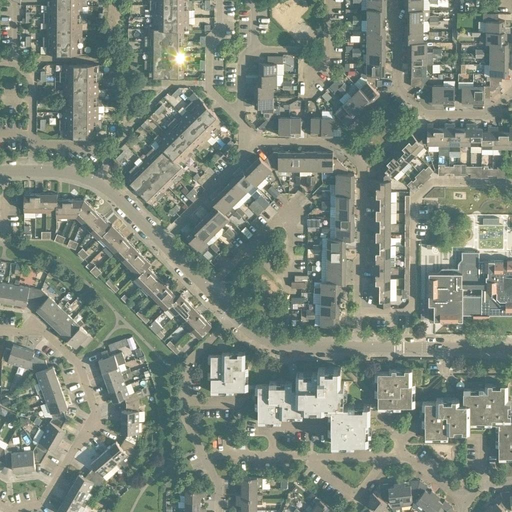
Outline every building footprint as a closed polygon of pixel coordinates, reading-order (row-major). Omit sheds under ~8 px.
[(47,0),(47,13),(43,13),(43,23),(47,23),(47,37),(43,37),(43,47),(47,47),(47,54),(82,54),(82,47),(85,47),(86,37),(82,37),(82,31),(87,31),(87,29),(82,29),(82,23),(86,23),(86,13),(82,13),(82,7),(87,7),(87,5),(82,5),(82,0),(47,0)] [(149,0),(150,10),(153,10),(153,16),(148,16),(148,18),(153,18),(153,24),(150,24),(150,28),(149,28),(146,28),(146,30),(148,30),(148,36),(145,36),(145,46),(148,46),(148,52),(143,52),(143,54),(148,54),(148,60),(145,60),(145,70),(148,70),(148,77),(183,78),(183,70),(187,70),(187,60),(183,60),(184,46),(187,46),(187,36),(184,36),(184,30),(192,30),(192,24),(189,24),(189,10),(192,10),(192,0),(189,0),(188,0),(149,0)] [(367,0),(367,9),(385,10),(385,0),(367,0)] [(405,0),(405,10),(423,10),(423,0),(405,0)] [(367,20),(383,20),(383,15),(385,15),(385,10),(367,9),(367,20)] [(408,21),(423,20),(423,10),(405,10),(405,15),(408,15),(408,21)] [(486,32),(505,32),(505,21),(498,21),(498,14),(483,14),(483,21),(486,21),(486,32)] [(367,31),(385,31),(385,26),(383,26),(383,20),(367,20),(367,31)] [(423,20),(408,21),(408,26),(405,26),(405,32),(423,32),(423,20)] [(361,31),(361,35),(360,35),(360,42),(361,42),(385,42),(385,31),(367,31),(361,31)] [(423,32),(405,32),(405,42),(409,43),(423,43),(423,42),(423,32)] [(486,32),(480,32),(468,32),(468,36),(479,37),(479,42),(490,42),(504,42),(505,32),(486,32)] [(361,53),(367,53),(385,53),(385,42),(361,42),(361,48),(361,53)] [(427,42),(423,42),(423,43),(409,43),(408,53),(426,53),(427,42)] [(490,54),(508,54),(508,42),(504,42),(490,42),(490,54)] [(367,64),(385,64),(385,53),(367,53),(367,64)] [(426,53),(408,53),(408,64),(426,64),(426,53)] [(508,54),(490,54),(490,65),(508,65),(508,54)] [(259,74),(277,75),(283,74),(283,57),(267,57),(267,63),(259,63),(259,74)] [(63,120),(60,120),(60,130),(63,130),(63,137),(98,137),(98,130),(102,130),(102,120),(98,120),(98,114),(103,114),(103,112),(98,112),(98,106),(102,106),(102,96),(98,96),(99,90),(104,90),(104,88),(99,88),(99,82),(102,82),(102,72),(99,72),(99,62),(64,62),(63,72),(60,72),(60,82),(63,82),(63,96),(60,96),(60,106),(63,106),(63,120)] [(364,78),(367,78),(377,78),(377,75),(385,75),(385,64),(367,64),(367,74),(364,74),(363,74),(363,78),(364,78)] [(420,87),(424,83),(429,78),(426,75),(430,75),(433,72),(433,64),(426,64),(408,64),(408,75),(411,75),(411,86),(419,86),(420,87)] [(508,76),(508,65),(490,65),(490,81),(496,88),(499,85),(499,82),(502,82),(502,76),(508,76)] [(259,85),(273,85),(273,86),(277,86),(277,75),(259,74),(259,85)] [(359,89),(371,101),(379,94),(374,88),(376,86),(377,86),(377,78),(367,78),(367,81),(359,89)] [(496,88),(490,81),(490,86),(473,86),(473,104),(484,104),(484,98),(490,98),(490,91),(493,91),(496,88)] [(341,86),(347,92),(350,89),(344,83),(341,86)] [(424,83),(420,87),(424,91),(427,91),(427,97),(432,97),(432,104),(443,104),(443,86),(426,86),(424,83)] [(273,96),(273,86),(273,85),(259,85),(255,85),(255,96),(273,96)] [(347,92),(341,86),(338,89),(344,95),(347,92)] [(455,97),(458,97),(458,89),(454,89),(455,86),(443,86),(443,104),(454,104),(455,97)] [(473,104),(473,86),(462,86),(462,89),(458,89),(458,97),(462,97),(462,104),(473,104)] [(351,96),(362,107),(366,103),(368,105),(371,101),(359,89),(351,96)] [(271,115),(273,115),(273,113),(280,106),(273,106),(273,96),(255,96),(255,107),(261,107),(261,113),(264,113),(263,116),(267,119),(271,115)] [(343,104),(356,117),(360,113),(358,111),(362,107),(351,96),(343,104)] [(192,101),(188,105),(203,120),(212,111),(199,98),(194,103),(192,101)] [(335,116),(342,123),(345,121),(348,124),(356,117),(343,104),(335,112),(338,114),(335,116)] [(194,128),(203,120),(188,105),(185,108),(187,110),(182,116),(194,128)] [(219,129),(224,123),(214,113),(212,111),(203,120),(218,135),(221,131),(219,129)] [(290,136),(290,118),(273,118),(273,115),(271,115),(267,119),(270,122),(273,122),(273,130),(278,130),(278,136),(290,136)] [(186,137),(194,128),(182,116),(177,120),(175,118),(171,121),(186,137)] [(322,118),(322,136),(333,136),(333,128),(336,128),(336,129),(342,123),(335,116),(333,118),(322,118)] [(301,118),(290,118),(290,136),(301,136),(301,129),(304,129),(305,121),(301,121),(301,118)] [(322,136),(322,118),(311,118),(311,121),(307,121),(307,129),(311,129),(311,136),(322,136)] [(214,138),(218,135),(203,120),(194,128),(207,140),(212,135),(214,138)] [(177,145),(178,145),(186,137),(171,121),(167,125),(170,127),(165,132),(177,145)] [(420,131),(425,143),(427,143),(427,144),(438,144),(439,128),(433,128),(433,124),(427,124),(427,131),(420,131)] [(449,144),(449,124),(444,124),(444,128),(439,128),(438,144),(449,144)] [(449,124),(449,144),(449,151),(460,151),(460,144),(460,129),(454,129),(455,124),(449,124)] [(471,145),(471,124),(466,124),(466,129),(460,129),(460,144),(471,145)] [(476,124),(471,124),(471,145),(482,145),(482,132),(482,129),(476,129),(476,124)] [(488,132),(482,132),(482,145),(481,147),(493,148),(493,127),(488,127),(488,132)] [(493,127),(493,148),(503,148),(504,132),(498,132),(498,127),(493,127)] [(504,132),(503,148),(511,147),(511,127),(509,127),(509,132),(504,132)] [(194,128),(186,137),(201,151),(204,148),(202,145),(207,140),(194,128)] [(404,142),(416,154),(424,146),(423,145),(425,143),(420,131),(415,137),(409,131),(405,135),(409,138),(404,142)] [(161,145),(169,153),(177,145),(165,132),(160,137),(157,135),(154,138),(161,145)] [(201,151),(186,137),(178,145),(190,157),(195,152),(197,155),(201,151)] [(393,147),(408,161),(416,154),(404,142),(400,146),(397,143),(393,147)] [(169,153),(161,145),(156,150),(153,147),(149,151),(164,166),(173,157),(169,153)] [(178,145),(177,145),(169,153),(173,157),(184,168),(187,165),(185,162),(190,157),(178,145)] [(389,158),(400,169),(408,161),(393,147),(390,150),(393,153),(389,158)] [(164,166),(149,151),(146,154),(149,157),(143,162),(156,175),(164,166)] [(289,170),(289,152),(273,152),(268,157),(273,162),(274,163),(275,170),(277,176),(289,176),(289,170)] [(289,152),(289,170),(300,170),(300,152),(289,152)] [(300,170),(300,176),(307,176),(306,184),(311,184),(311,176),(311,170),(311,152),(300,152),(300,170)] [(311,152),(311,170),(322,170),(322,152),(311,152)] [(335,172),(342,164),(337,159),(335,160),(333,160),(333,152),(322,152),(322,170),(333,170),(335,172)] [(173,157),(164,166),(179,181),(183,178),(180,175),(185,170),(184,168),(173,157)] [(251,165),(264,178),(272,170),(275,170),(274,163),(273,162),(268,157),(264,161),(259,157),(251,165)] [(383,168),(378,173),(389,178),(391,176),(392,177),(400,169),(389,158),(385,161),(382,158),(378,162),(383,168)] [(132,168),(147,183),(156,175),(143,162),(139,167),(136,164),(132,168)] [(336,185),(354,185),(354,173),(346,173),(346,171),(347,170),(342,164),(335,172),(336,173),(336,185)] [(449,166),(449,174),(454,174),(454,175),(460,175),(460,165),(454,164),(454,166),(449,166)] [(264,178),(251,165),(244,172),(255,183),(254,184),(256,185),(264,178)] [(460,165),(460,175),(466,175),(466,174),(471,174),(471,166),(466,166),(466,165),(460,165)] [(179,181),(164,166),(156,175),(168,187),(173,182),(176,185),(179,181)] [(428,166),(425,170),(430,175),(433,172),(428,166)] [(471,166),(471,174),(475,174),(475,178),(482,178),(482,167),(471,166)] [(488,167),(482,167),(482,178),(488,178),(488,176),(492,176),(493,169),(488,169),(488,167)] [(493,169),(492,176),(497,176),(497,178),(503,178),(503,167),(497,167),(497,169),(493,169)] [(138,192),(147,183),(132,168),(129,171),(131,174),(126,179),(138,192)] [(247,191),(254,184),(255,183),(244,172),(242,170),(234,178),(247,191)] [(389,178),(378,173),(378,180),(370,180),(370,186),(375,186),(375,191),(391,192),(391,180),(389,180),(389,178)] [(147,183),(162,198),(166,194),(163,192),(168,187),(156,175),(147,183)] [(227,186),(239,198),(247,191),(234,178),(227,186)] [(416,179),(413,182),(418,187),(421,184),(416,179)] [(147,183),(138,192),(151,204),(156,199),(159,201),(162,198),(147,183)] [(354,195),(354,185),(336,185),(336,195),(354,195)] [(219,193),(232,206),(239,198),(227,186),(219,193)] [(267,190),(275,198),(280,194),(272,186),(267,190)] [(193,195),(190,192),(187,189),(183,192),(186,195),(190,199),(193,195)] [(391,192),(375,191),(375,197),(370,197),(370,202),(391,202),(391,192)] [(232,206),(219,193),(211,201),(216,206),(223,214),(224,213),(232,206)] [(35,211),(35,194),(24,194),(24,211),(35,211)] [(46,194),(35,194),(35,211),(46,211),(46,194)] [(46,211),(56,211),(57,211),(57,199),(57,194),(46,194),(46,211)] [(256,200),(265,209),(270,204),(261,195),(256,200)] [(354,195),(336,195),(336,206),(351,206),(351,201),(354,201),(354,195)] [(71,199),(57,199),(57,211),(56,211),(56,216),(71,216),(71,199)] [(71,199),(71,216),(77,216),(84,199),(71,199)] [(81,220),(93,208),(84,199),(77,216),(81,220)] [(265,209),(256,200),(248,207),(257,217),(265,209)] [(375,213),(391,213),(391,202),(370,202),(370,207),(375,207),(375,213)] [(176,205),(172,209),(180,216),(183,212),(180,209),(176,205)] [(208,214),(221,227),(229,218),(224,213),(223,214),(216,206),(208,214)] [(351,206),(336,206),(336,217),(354,217),(354,212),(351,212),(351,206)] [(239,207),(236,210),(242,216),(245,213),(239,207)] [(89,229),(101,217),(93,208),(81,220),(89,229)] [(180,216),(172,209),(169,212),(172,216),(173,215),(177,219),(180,216)] [(242,216),(236,210),(233,213),(239,219),(242,216)] [(370,224),(390,224),(391,213),(375,213),(375,219),(370,219),(370,224)] [(201,221),(213,234),(221,227),(208,214),(201,221)] [(110,226),(101,217),(89,229),(99,239),(100,237),(100,236),(110,226)] [(354,217),(336,217),(336,228),(354,228),(354,217)] [(308,219),(308,223),(308,228),(319,228),(320,219),(308,219)] [(201,221),(193,229),(206,241),(213,234),(201,221)] [(107,244),(120,232),(112,224),(110,226),(100,236),(100,237),(107,244)] [(374,235),(390,235),(390,224),(370,224),(370,229),(375,229),(374,235)] [(225,231),(231,237),(234,234),(229,228),(225,231)] [(246,228),(242,232),(251,241),(255,237),(246,228)] [(354,228),(336,228),(336,238),(336,239),(346,239),(354,239),(354,228)] [(210,246),(206,241),(193,229),(185,237),(202,254),(207,249),(213,255),(216,252),(210,246)] [(228,240),(231,237),(225,231),(222,234),(228,240)] [(115,252),(127,240),(120,232),(107,244),(115,252)] [(370,246),(390,246),(390,235),(374,235),(374,240),(370,240),(370,246)] [(328,249),(345,250),(346,239),(336,239),(336,238),(328,238),(328,249)] [(123,260),(135,248),(127,240),(115,252),(123,260)] [(213,243),(210,246),(216,252),(219,249),(213,243)] [(374,256),(390,257),(390,246),(370,246),(370,251),(374,251),(374,256)] [(80,256),(85,251),(82,248),(77,253),(80,256)] [(131,268),(143,256),(135,248),(123,260),(131,268)] [(327,260),(345,260),(345,250),(328,249),(327,260)] [(85,251),(80,256),(84,260),(89,255),(85,251)] [(442,268),(442,272),(429,272),(429,310),(434,310),(434,320),(463,320),(463,315),(473,315),(473,318),(487,318),(489,318),(489,315),(511,315),(511,260),(479,261),(479,252),(461,252),(461,264),(458,264),(458,268),(442,268)] [(150,264),(143,256),(131,268),(138,275),(138,276),(148,266),(150,264)] [(370,267),(390,267),(390,257),(374,256),(374,262),(370,262),(370,267)] [(345,271),(345,260),(327,260),(327,271),(345,271)] [(213,265),(218,270),(223,265),(218,261),(213,265)] [(93,274),(98,269),(95,266),(90,271),(93,274)] [(143,286),(155,274),(148,266),(138,276),(138,275),(135,278),(143,286)] [(374,278),(390,278),(390,267),(370,267),(370,272),(374,272),(374,278)] [(255,272),(259,277),(261,275),(263,273),(258,268),(255,272)] [(98,269),(93,274),(96,277),(102,272),(98,269)] [(327,271),(327,282),(339,282),(345,282),(345,271),(327,271)] [(150,294),(163,282),(155,274),(143,286),(150,294)] [(369,289),(390,289),(390,278),(374,278),(374,284),(369,284),(369,289)] [(111,287),(114,284),(109,279),(106,282),(111,287)] [(16,303),(19,286),(19,281),(15,280),(15,285),(8,284),(5,301),(16,303)] [(158,301),(170,289),(163,282),(150,294),(158,301)] [(327,282),(321,282),(321,287),(314,287),(314,292),(321,292),(321,293),(339,293),(339,282),(327,282)] [(114,284),(111,287),(115,292),(119,289),(114,284)] [(36,301),(41,289),(19,286),(16,303),(27,305),(27,300),(36,301)] [(56,304),(41,289),(36,301),(40,305),(36,309),(44,317),(56,304)] [(178,297),(170,289),(158,301),(166,309),(169,307),(168,306),(178,297)] [(390,307),(390,289),(369,289),(369,294),(374,294),(374,300),(377,300),(377,307),(390,307)] [(321,303),(339,304),(339,293),(321,293),(321,303)] [(126,303),(129,299),(124,294),(121,298),(126,303)] [(176,314),(188,302),(180,294),(178,297),(168,306),(169,307),(176,314)] [(129,299),(126,303),(131,308),(134,304),(129,299)] [(184,322),(196,310),(188,302),(176,314),(184,322)] [(339,314),(339,304),(321,303),(321,314),(339,314)] [(56,304),(44,317),(52,324),(67,308),(65,305),(62,309),(56,304)] [(60,331),(72,318),(68,314),(71,311),(67,308),(52,324),(60,331)] [(141,318),(144,315),(139,310),(136,313),(141,318)] [(204,318),(196,310),(184,322),(191,330),(204,318)] [(339,314),(321,314),(321,326),(339,326),(339,314)] [(144,315),(141,318),(146,323),(149,320),(144,315)] [(60,331),(68,339),(80,326),(84,323),(81,320),(77,324),(72,318),(60,331)] [(204,318),(191,330),(199,337),(211,325),(204,318)] [(156,334),(160,330),(155,325),(151,328),(156,334)] [(93,338),(80,326),(68,339),(67,339),(76,347),(80,343),(84,347),(93,338)] [(160,330),(156,334),(161,339),(165,335),(160,330)] [(172,349),(175,346),(170,341),(167,344),(172,349)] [(2,360),(18,365),(24,348),(13,344),(11,349),(6,347),(2,360)] [(175,346),(172,349),(176,354),(180,351),(175,346)] [(24,348),(18,365),(29,368),(35,370),(38,358),(33,356),(34,351),(24,348)] [(99,360),(102,370),(118,365),(115,354),(109,356),(107,351),(101,352),(103,358),(99,360)] [(211,378),(211,392),(234,392),(234,389),(248,389),(248,366),(245,366),(245,353),(222,352),(222,355),(208,355),(208,378),(211,378)] [(46,360),(38,358),(35,370),(36,370),(40,382),(57,376),(53,366),(48,368),(46,360)] [(255,385),(255,400),(255,407),(258,407),(258,421),(281,421),(281,414),(303,414),(303,407),(329,407),(329,430),(332,430),(332,444),(355,444),(355,441),(369,441),(369,419),(370,419),(371,404),(344,404),(344,382),(341,382),(341,368),(318,368),(318,372),(297,372),(297,368),(293,364),(289,368),(291,370),(291,378),(290,378),(289,379),(291,379),(291,382),(269,382),(269,385),(255,385)] [(118,365),(102,370),(106,381),(127,373),(131,372),(129,368),(121,371),(118,365)] [(389,369),(389,372),(375,372),(375,395),(378,395),(378,409),(401,409),(401,406),(415,406),(415,383),(412,383),(412,369),(389,369)] [(110,391),(126,385),(123,379),(128,377),(127,373),(106,381),(110,391)] [(57,376),(40,382),(42,389),(38,390),(39,394),(60,387),(57,376)] [(422,401),(422,420),(422,424),(425,424),(425,438),(448,438),(448,431),(470,431),(470,424),(496,424),(496,446),(499,446),(499,460),(511,460),(511,420),(511,398),(508,398),(508,384),(485,384),(485,389),(463,389),(463,395),(460,395),(457,398),(436,398),(436,401),(422,401)] [(124,398),(126,403),(131,401),(139,399),(144,397),(141,390),(129,394),(126,385),(110,391),(113,401),(124,398)] [(47,403),(64,397),(60,387),(39,394),(41,398),(45,396),(47,403)] [(52,418),(51,419),(65,415),(63,409),(68,407),(64,397),(47,403),(52,418)] [(4,406),(10,404),(8,398),(2,400),(4,406)] [(122,422),(139,422),(139,399),(131,401),(126,403),(126,411),(122,411),(122,422)] [(51,419),(45,431),(60,440),(66,431),(61,428),(66,419),(65,415),(51,419)] [(128,433),(124,439),(135,445),(139,439),(132,436),(132,433),(138,433),(139,422),(122,422),(122,433),(128,433)] [(60,440),(45,431),(36,446),(47,452),(50,447),(54,450),(60,440)] [(135,445),(124,439),(120,446),(116,441),(108,449),(122,465),(125,466),(128,466),(132,462),(132,457),(133,458),(136,457),(138,451),(133,449),(135,445)] [(22,452),(24,470),(35,468),(35,463),(41,462),(47,452),(36,446),(33,451),(22,452)] [(5,449),(7,465),(7,466),(13,466),(13,471),(24,470),(22,452),(12,453),(5,449)] [(100,456),(111,469),(116,464),(119,468),(122,465),(108,449),(100,456)] [(89,472),(102,483),(105,479),(102,476),(111,469),(100,456),(91,463),(94,466),(89,472)] [(79,474),(74,483),(88,492),(94,482),(100,486),(102,483),(89,472),(85,477),(79,474)] [(241,488),(257,488),(262,489),(263,477),(236,477),(236,483),(241,483),(241,488)] [(412,505),(414,499),(420,481),(410,482),(411,485),(405,485),(404,482),(399,483),(402,506),(412,505)] [(414,499),(412,505),(412,506),(420,511),(425,507),(436,493),(432,490),(430,492),(425,489),(427,486),(420,481),(414,499)] [(88,492),(74,483),(68,493),(87,504),(89,500),(85,498),(88,492)] [(402,506),(399,483),(394,483),(394,487),(388,487),(388,484),(379,485),(388,502),(391,508),(402,506)] [(388,502),(379,485),(369,497),(372,499),(368,503),(379,511),(380,511),(387,504),(387,503),(388,502)] [(257,495),(257,488),(241,488),(241,494),(236,494),(236,499),(262,499),(262,495),(257,495)] [(185,501),(201,502),(201,496),(206,496),(206,490),(180,490),(180,495),(185,495),(185,501)] [(511,509),(511,494),(510,495),(510,492),(500,493),(510,510),(511,510),(511,509)] [(63,502),(77,511),(81,505),(85,507),(87,504),(68,493),(63,502)] [(436,493),(425,507),(430,511),(441,511),(452,506),(445,501),(445,500),(442,503),(438,499),(440,497),(436,493)] [(487,509),(490,511),(510,511),(510,510),(500,493),(494,500),(497,502),(493,507),(491,505),(487,509)] [(313,508),(317,511),(335,511),(316,496),(313,500),(317,504),(313,508)] [(262,499),(236,499),(236,504),(241,504),(241,510),(257,510),(257,504),(262,504),(262,499)] [(201,507),(201,502),(185,501),(185,507),(180,507),(179,511),(206,511),(206,507),(201,507)] [(76,511),(77,511),(63,502),(57,511),(76,511)]
